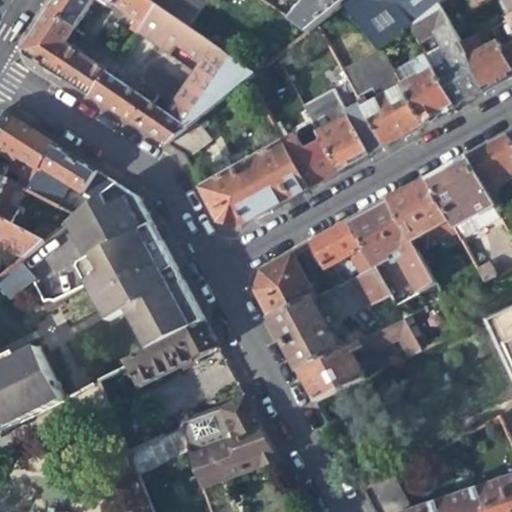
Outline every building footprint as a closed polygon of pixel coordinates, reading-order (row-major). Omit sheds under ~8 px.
[(155,8),(143,0),(60,0),(46,23),(69,39),(71,40),(94,6),(137,34),(155,8)] [(143,0),(155,8),(172,20),(187,30),(205,5),(197,0),(143,0)] [(312,34),(350,4),(355,0),(309,0),(292,20),(312,34)] [(446,0),(355,0),(350,4),(385,53),(412,32),(439,5),(446,0)] [(486,0),(502,0),(511,16),(511,0),(471,0),(475,6),(486,0)] [(430,56),(457,109),(474,100),(487,93),(461,46),(439,5),(412,32),(430,56)] [(172,20),(155,8),(137,34),(154,45),(195,73),(161,122),(147,113),(152,106),(135,94),(131,101),(61,51),(38,35),(34,41),(24,56),(168,146),(199,121),(259,76),(195,35),(187,30),(172,20)] [(69,39),(46,23),(43,28),(38,35),(61,51),(65,44),(69,39)] [(470,41),(461,46),(487,93),(503,84),(511,79),(511,67),(505,52),(502,47),(478,59),(470,41)] [(347,72),(360,96),(364,104),(367,110),(366,111),(385,149),(406,138),(425,127),(399,73),(392,63),(385,53),(347,72)] [(430,56),(399,73),(425,127),(440,119),(457,109),(430,56)] [(350,112),(338,90),(308,106),(317,123),(322,134),(326,141),(341,174),(367,160),(385,149),(366,111),(367,110),(364,104),(350,112)] [(0,163),(0,157),(1,155),(17,122),(8,117),(0,118),(0,175),(3,177),(8,169),(8,168),(0,163)] [(212,141),(199,121),(168,146),(186,157),(187,160),(212,141)] [(17,175),(13,183),(20,186),(30,192),(43,171),(57,148),(33,132),(17,122),(1,155),(13,161),(8,168),(8,169),(17,175)] [(299,138),(286,145),(311,191),(326,182),(341,174),(326,141),(322,134),(317,123),(301,131),(299,138)] [(511,184),(511,140),(510,137),(490,148),(470,159),(489,196),(511,184)] [(286,145),(203,190),(220,223),(240,230),(252,225),(263,218),(311,191),(286,145)] [(79,161),(57,148),(43,171),(87,197),(101,175),(79,161)] [(13,161),(1,155),(0,157),(0,163),(8,168),(13,161)] [(489,196),(470,159),(450,170),(430,182),(453,224),(457,232),(498,212),(489,196)] [(73,215),(80,218),(98,204),(87,197),(43,171),(30,192),(57,206),(69,191),(87,201),(73,215)] [(9,204),(20,186),(13,183),(3,177),(0,175),(0,220),(13,227),(21,211),(9,204)] [(101,175),(87,197),(98,204),(118,187),(101,175)] [(431,235),(453,224),(430,182),(410,193),(391,203),(413,244),(419,241),(425,253),(437,248),(431,235)] [(131,317),(149,353),(207,325),(175,266),(141,201),(118,187),(98,204),(80,218),(70,226),(90,265),(85,268),(83,274),(111,326),(131,317)] [(435,287),(413,244),(391,203),(367,217),(351,225),(373,268),(388,261),(391,266),(398,263),(417,296),(435,287)] [(504,223),(498,212),(457,232),(462,242),(504,223)] [(47,245),(13,227),(0,220),(0,245),(27,261),(47,245)] [(350,257),(359,278),(374,271),(373,268),(351,225),(327,239),(311,247),(324,271),(350,257)] [(309,278),(324,271),(311,247),(298,254),(309,278)] [(266,307),(273,321),(314,300),(295,256),(264,274),(258,294),(266,307)] [(21,265),(0,281),(0,292),(11,306),(36,285),(21,265)] [(479,273),(486,286),(499,280),(493,267),(479,273)] [(389,297),(374,271),(359,278),(352,281),(369,308),(389,297)] [(333,335),(314,300),(273,321),(283,340),(301,374),(342,353),(333,335)] [(511,316),(503,321),(511,341),(511,316)] [(405,321),(355,347),(342,353),(301,374),(308,387),(317,404),(368,379),(355,355),(359,353),(361,356),(365,358),(400,341),(409,359),(422,352),(405,321)] [(197,361),(220,349),(207,325),(149,353),(131,362),(133,369),(103,384),(131,455),(169,438),(143,388),(197,361)] [(345,330),(333,335),(342,353),(355,347),(345,330)] [(0,369),(0,435),(64,404),(38,351),(0,369)] [(205,490),(281,463),(276,453),(271,444),(247,398),(221,411),(232,433),(190,448),(205,490)] [(511,511),(511,480),(417,511),(413,511),(394,477),(365,492),(375,511),(511,511)]
